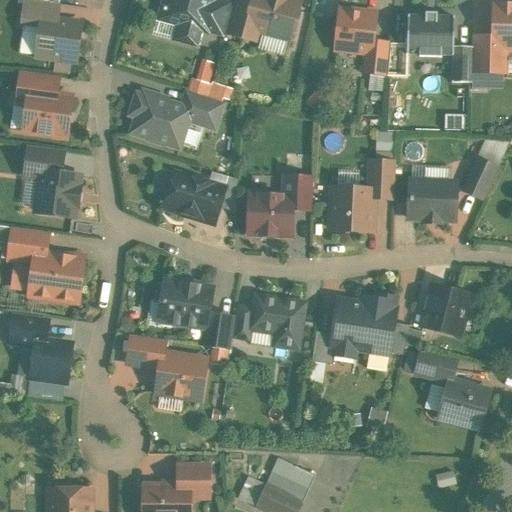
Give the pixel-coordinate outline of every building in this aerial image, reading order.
[(40,2),(28,0),(26,0),(23,23),(37,25),(40,2)] [(216,0),(166,0),(163,12),(183,17),(177,39),(197,44),(201,29),(208,31),(216,0)] [(216,0),(208,31),(225,36),(226,34),(234,5),(216,0)] [(254,4),(238,0),(235,0),(234,5),(226,34),(246,39),(249,29),(248,28),(254,4)] [(255,0),(254,4),(248,28),(249,29),(290,40),(300,3),(288,0),(255,0)] [(511,5),(495,5),(494,38),(494,48),(504,49),(511,48),(511,5)] [(376,15),(341,11),(337,49),(364,52),(372,53),(373,42),(376,15)] [(438,14),(426,13),(426,16),(409,16),(408,55),(420,55),(420,57),(442,58),(442,56),(453,56),(454,56),(454,47),(455,17),(438,17),(438,14)] [(82,25),(42,20),(37,56),(77,61),(82,25)] [(494,38),(473,37),(472,48),(472,73),(484,73),(504,74),(504,49),(494,48),(494,38)] [(391,44),(373,42),(372,53),(364,52),(362,73),(388,76),(391,44)] [(472,48),(454,47),(454,56),(453,56),(452,83),(472,83),(472,73),(472,48)] [(59,77),(23,72),(20,92),(30,93),(30,92),(56,95),(59,77)] [(484,73),(472,73),(472,83),(484,84),(484,73)] [(184,108),(163,101),(164,98),(143,91),(141,97),(138,96),(132,116),(138,118),(133,133),(150,139),(150,141),(161,145),(162,143),(179,148),(189,120),(192,110),(184,108)] [(56,95),(30,92),(30,93),(25,132),(66,138),(72,98),(56,95)] [(223,102),(189,92),(184,108),(192,110),(189,120),(214,128),(223,102)] [(64,154),(29,149),(25,176),(42,178),(43,171),(62,174),(64,154)] [(499,169),(476,158),(462,191),(484,201),(499,169)] [(396,163),(373,162),(372,190),(373,190),(373,198),(395,199),(396,163)] [(62,174),(43,171),(42,178),(37,213),(74,218),(76,205),(78,205),(80,190),(78,190),(79,176),(62,174)] [(225,189),(176,174),(166,208),(199,218),(198,220),(215,225),(221,202),(225,189)] [(238,180),(229,177),(225,189),(221,202),(236,206),(238,180)] [(314,179),(287,177),(286,197),(293,197),(292,210),(312,211),(314,179)] [(456,184),(411,182),(409,219),(455,221),(456,184)] [(372,190),(334,189),(332,231),(371,232),(373,198),(373,190),(372,190)] [(286,197),(251,196),(249,234),(262,234),(262,236),(275,237),(275,235),(291,235),(292,210),(293,197),(286,197)] [(49,233),(14,228),(10,260),(35,263),(36,253),(46,255),(49,233)] [(46,255),(36,253),(35,263),(31,295),(78,301),(84,260),(46,255)] [(212,289),(166,282),(160,321),(205,328),(206,329),(209,315),(212,289)] [(469,296),(434,287),(423,327),(459,336),(469,296)] [(362,297),(361,303),(339,300),(333,335),(330,355),(335,355),(355,358),(356,350),(370,352),(389,355),(390,355),(390,353),(395,324),(396,317),(394,317),(397,298),(378,296),(378,300),(362,297)] [(304,305),(257,298),(255,307),(252,329),(253,329),(278,333),(277,345),(298,348),(304,305)] [(255,307),(238,304),(235,319),(232,340),(251,342),(253,329),(252,329),(255,307)] [(235,319),(209,315),(206,329),(205,328),(202,346),(214,348),(230,351),(232,340),(235,319)] [(49,321),(14,317),(10,343),(37,347),(38,340),(47,341),(49,321)] [(411,326),(395,324),(390,353),(404,355),(406,345),(410,330),(411,326)] [(423,333),(410,330),(406,345),(419,348),(423,333)] [(333,335),(317,332),(312,362),(333,365),(335,355),(330,355),(333,335)] [(166,341),(132,336),(128,363),(160,368),(163,354),(164,354),(166,341)] [(47,341),(38,340),(37,347),(32,379),(67,383),(72,345),(47,341)] [(230,351),(214,348),(211,364),(228,366),(230,351)] [(389,355),(370,352),(367,369),(386,372),(389,355)] [(457,362),(422,353),(416,374),(449,383),(450,382),(451,383),(457,362)] [(164,354),(163,354),(160,368),(157,393),(201,399),(207,361),(164,354)] [(451,383),(450,382),(449,383),(440,418),(480,428),(490,393),(451,383)] [(209,467),(179,467),(179,486),(190,486),(190,497),(209,497),(209,467)] [(289,482),(272,475),(257,507),(267,511),(298,511),(315,476),(296,467),(289,482)] [(179,486),(145,486),(144,511),(190,511),(190,497),(190,486),(179,486)] [(91,511),(92,490),(50,490),(49,511),(91,511)]
